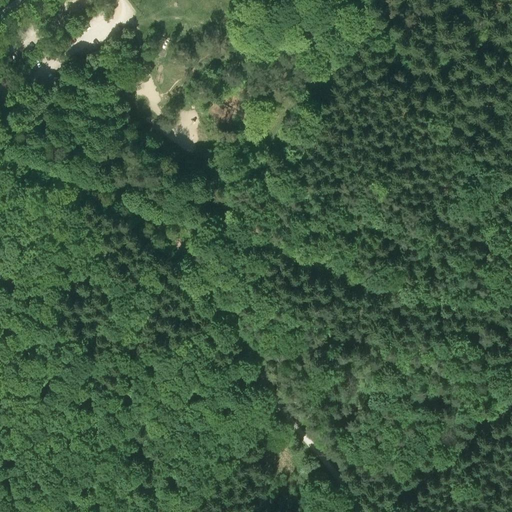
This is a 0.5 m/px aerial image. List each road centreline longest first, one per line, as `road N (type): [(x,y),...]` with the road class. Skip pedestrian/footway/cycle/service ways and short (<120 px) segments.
road 1 (track): [(358,511),(326,460),(270,397),(223,303),(175,238),(105,184),(0,144)]
road 2 (track): [(143,207),(264,237),(377,282),(467,299),(511,296)]
